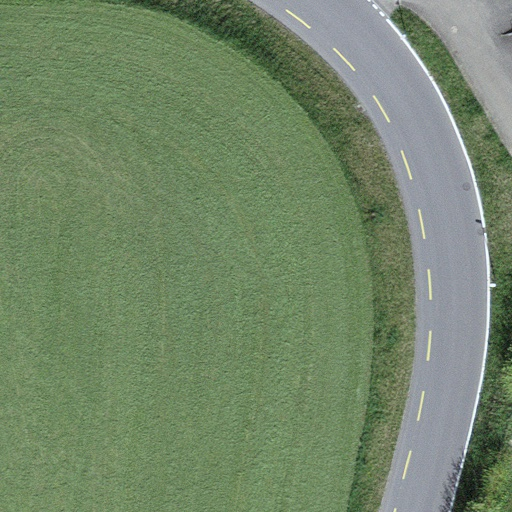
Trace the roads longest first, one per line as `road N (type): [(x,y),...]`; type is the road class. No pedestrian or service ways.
road 1 (tertiary): [(415,511),(451,342),(449,242),(429,157),(391,82),(314,0)]
road 2 (residential): [(511,115),(466,38),(427,0)]
